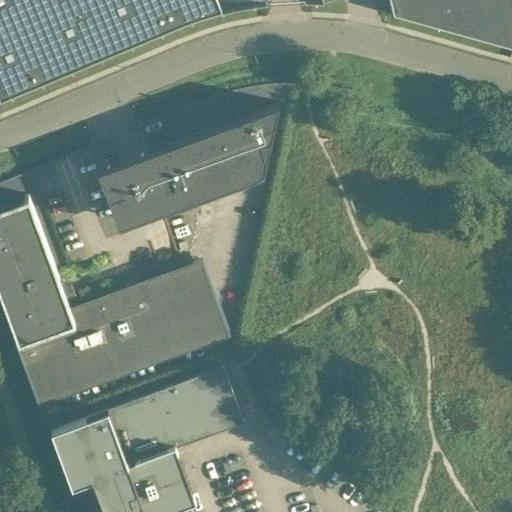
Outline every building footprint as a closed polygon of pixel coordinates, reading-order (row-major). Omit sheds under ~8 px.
[(0,0),(0,99),(1,101),(181,25),(223,11),(217,0),(0,0)] [(511,0),(390,0),(393,12),(480,36),(482,31),(511,38),(511,0)] [(168,205),(263,170),(279,100),(98,167),(119,224),(160,208),(168,205)] [(67,304),(70,304),(68,298),(77,295),(73,286),(70,277),(61,280),(29,193),(25,194),(25,196),(0,204),(0,287),(13,324),(10,325),(39,403),(231,332),(202,255),(138,278),(148,307),(78,333),(67,304)] [(120,285),(70,304),(67,304),(78,333),(148,307),(138,278),(120,285)] [(193,511),(189,501),(196,499),(176,445),(244,420),(223,363),(58,424),(51,427),(72,483),(79,481),(90,511),(193,511)]
